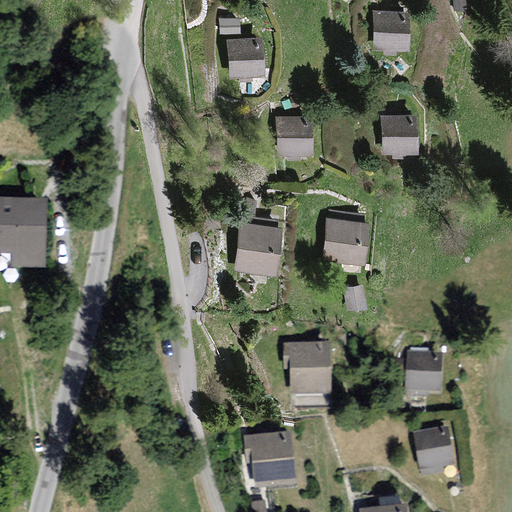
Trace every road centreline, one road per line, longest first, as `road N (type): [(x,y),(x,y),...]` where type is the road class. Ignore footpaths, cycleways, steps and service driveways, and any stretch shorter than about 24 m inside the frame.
road 1 (residential): [(121,58),(135,70),(189,442),(213,511)]
road 2 (residential): [(39,511),(97,268),(121,58)]
